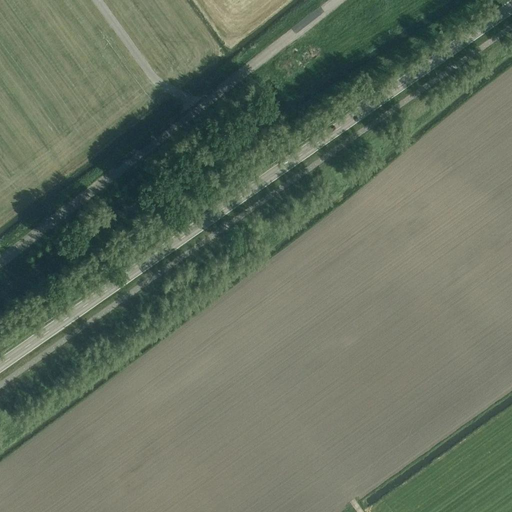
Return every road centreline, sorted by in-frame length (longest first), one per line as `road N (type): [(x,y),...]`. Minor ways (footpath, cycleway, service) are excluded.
road 1 (secondary): [(0,365),(511,9)]
road 2 (unclassified): [(0,263),(347,0)]
